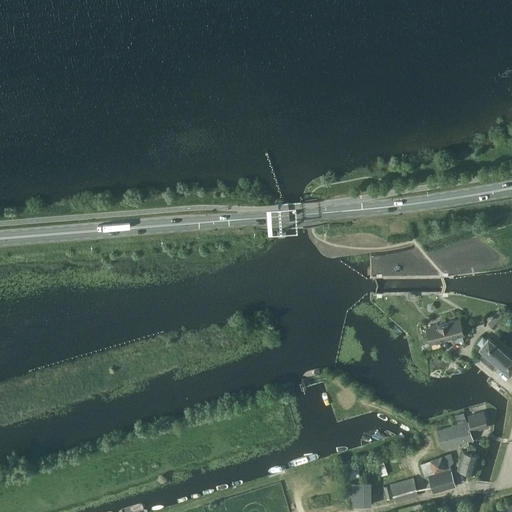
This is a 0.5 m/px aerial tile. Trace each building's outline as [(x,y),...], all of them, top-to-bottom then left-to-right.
[(506,316),(500,311),(489,323),(495,328),(506,316)] [(445,323),(449,339),(465,335),(461,319),(445,323)] [(449,339),(445,323),(428,327),(432,343),(449,339)] [(480,347),(510,373),(511,371),(511,357),(508,354),(496,344),(489,337),(487,339),(483,336),(478,342),(482,345),(480,347)] [(457,421),(466,419),(464,412),(455,415),(457,421)] [(473,432),(488,427),(484,412),(469,416),(473,432)] [(443,449),(473,440),(468,421),(437,430),(443,449)] [(474,473),(479,455),(474,454),(475,448),(468,446),(467,452),(463,451),(458,469),(474,473)] [(447,469),(454,461),(451,453),(443,455),(420,463),(425,476),(447,469)] [(433,493),(456,487),(452,469),(428,476),(433,493)] [(395,501),(419,495),(414,478),(391,484),(395,501)] [(351,506),(371,506),(372,482),(351,482),(351,491),(345,491),(345,499),(351,499),(351,506)] [(393,498),(390,485),(384,486),(387,499),(393,498)] [(428,511),(437,510),(435,501),(421,504),(421,503),(389,511),(428,511)]
